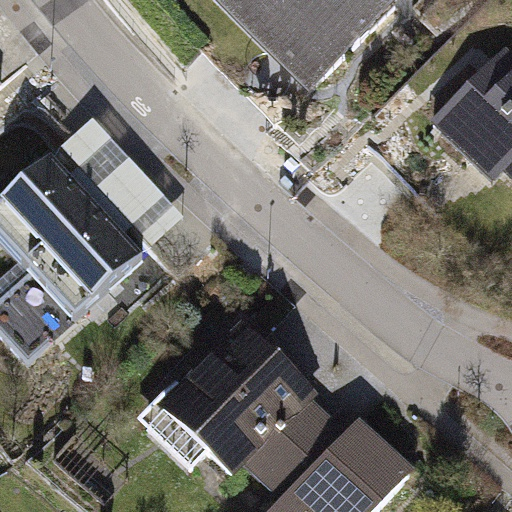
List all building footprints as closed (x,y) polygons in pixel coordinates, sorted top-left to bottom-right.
[(226,0),(315,88),(403,0),(226,0)] [(511,168),(511,76),(499,63),(443,119),(480,156),(490,146),(511,168)] [(78,174),(68,182),(123,240),(131,232),(150,252),(183,222),(92,125),(59,154),(78,174)] [(0,338),(28,368),(143,261),(123,240),(68,182),(51,164),(0,211),(0,244),(30,275),(0,302),(0,338)] [(311,394),(243,330),(164,415),(231,478),(243,466),(311,394)] [(313,396),(311,394),(243,466),(285,506),(278,511),(378,511),(410,479),(406,475),(403,477),(359,436),(362,433),(358,430),(348,441),(307,402),(313,396)]
